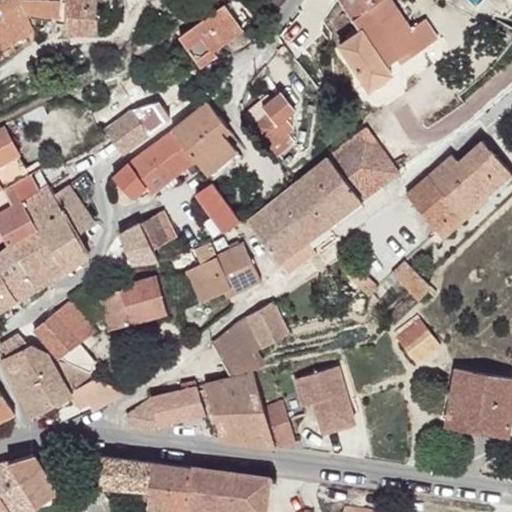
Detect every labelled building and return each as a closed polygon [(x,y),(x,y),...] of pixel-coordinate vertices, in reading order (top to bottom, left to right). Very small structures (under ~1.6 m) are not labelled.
[(48,0),(31,0),(24,3),(31,17),(59,8),(57,1),(48,0)] [(228,1),(189,34),(208,62),(221,52),(218,50),(247,24),(228,1)] [(338,1),(337,2),(344,12),(343,35),(358,19),(338,1)] [(100,6),(70,2),(70,18),(99,19),(100,6)] [(343,35),(344,12),(337,2),(309,32),(329,50),(343,35)] [(0,17),(0,51),(36,31),(31,17),(24,3),(0,17)] [(358,19),(343,35),(340,58),(370,86),(379,76),(386,69),(391,73),(413,51),(397,35),(387,46),(358,19)] [(189,34),(183,40),(205,65),(208,62),(189,34)] [(343,35),(329,50),(340,58),(343,35)] [(340,58),(320,79),(338,95),(340,58)] [(370,86),(340,58),(338,95),(360,115),(377,95),(370,86)] [(386,69),(379,76),(384,80),(391,73),(386,69)] [(272,115),(255,127),(278,158),(296,146),(289,137),(296,132),(288,121),(299,114),(286,96),(268,109),(272,115)] [(210,102),(173,130),(194,157),(198,162),(210,153),(214,160),(233,145),(223,133),(229,129),(210,102)] [(170,115),(164,108),(159,110),(166,119),(170,115)] [(136,109),(107,129),(113,139),(122,150),(166,119),(159,110),(145,119),(136,109)] [(7,126),(0,129),(0,189),(7,186),(0,173),(0,165),(21,154),(7,126)] [(173,130),(129,162),(146,183),(150,189),(194,157),(173,130)] [(368,132),(347,149),(376,189),(395,175),(399,172),(368,132)] [(454,155),(429,176),(448,195),(491,158),(503,170),(507,167),(483,141),(460,162),(454,155)] [(214,160),(203,169),(207,175),(237,152),(233,145),(214,160)] [(347,149),(332,161),(361,199),(376,189),(347,149)] [(210,153),(198,162),(203,169),(214,160),(210,153)] [(429,176),(406,195),(437,229),(503,170),(491,158),(448,195),(429,176)] [(329,159),(247,218),(278,259),(361,199),(332,161),(329,159)] [(146,183),(129,162),(123,168),(115,178),(126,191),(137,192),(146,183)] [(0,189),(0,223),(37,232),(48,248),(62,270),(87,254),(77,236),(96,225),(77,198),(75,199),(68,186),(53,196),(45,185),(38,191),(26,175),(7,186),(0,189)] [(84,193),(87,192),(91,182),(88,177),(78,184),(84,193)] [(211,180),(196,191),(222,227),(240,216),(211,180)] [(161,212),(141,223),(153,249),(174,237),(161,212)] [(37,232),(0,223),(0,232),(8,245),(37,232)] [(141,223),(118,233),(120,237),(125,248),(134,264),(160,261),(153,249),(141,223)] [(37,232),(8,245),(12,250),(19,261),(48,248),(37,232)] [(240,241),(193,265),(209,299),(229,288),(232,293),(260,279),(240,241)] [(48,248),(19,261),(34,285),(38,283),(62,270),(48,248)] [(125,248),(110,250),(117,267),(134,264),(125,248)] [(12,250),(0,255),(0,270),(19,261),(12,250)] [(405,259),(393,272),(416,299),(430,286),(424,278),(409,264),(405,259)] [(19,261),(0,270),(0,272),(15,297),(34,285),(19,261)] [(193,265),(187,268),(204,301),(209,299),(193,265)] [(0,305),(15,297),(0,272),(0,305)] [(156,279),(100,297),(111,333),(133,327),(130,319),(164,308),(156,279)] [(269,300),(235,319),(251,349),(285,331),(272,304),(269,300)] [(73,303),(32,328),(56,356),(100,333),(73,303)] [(164,308),(130,319),(133,327),(167,317),(164,308)] [(235,319),(210,340),(231,368),(248,363),(256,360),(251,349),(235,319)] [(397,337),(415,364),(440,345),(422,319),(397,337)] [(15,338),(0,345),(0,357),(0,358),(26,344),(15,338)] [(26,344),(0,358),(30,414),(70,397),(66,388),(52,363),(47,354),(26,344)] [(334,358),(291,369),(297,396),(310,393),(318,425),(348,418),(334,358)] [(55,360),(52,363),(66,388),(87,378),(55,360)] [(511,377),(455,369),(447,426),(465,430),(466,421),(509,427),(511,408),(511,377)] [(250,370),(200,381),(220,438),(275,447),(261,404),(250,370)] [(87,378),(66,388),(70,397),(74,402),(77,400),(98,392),(90,379),(87,378)] [(98,392),(77,400),(80,407),(89,402),(93,411),(123,398),(90,379),(98,392)] [(194,385),(147,395),(148,398),(154,422),(153,429),(171,423),(168,416),(201,407),(194,385)] [(0,417),(13,411),(0,391),(0,417)] [(121,423),(153,429),(154,422),(148,398),(141,402),(122,413),(121,423)] [(279,401),(261,404),(275,447),(292,438),(279,401)] [(201,407),(168,416),(171,423),(204,416),(201,407)] [(466,421),(465,430),(508,435),(509,427),(466,421)] [(32,453),(6,459),(24,489),(32,482),(43,472),(32,453)] [(73,483),(93,484),(98,455),(72,453),(71,479),(73,483)] [(98,455),(93,484),(144,489),(142,503),(161,505),(160,511),(189,511),(190,506),(192,465),(190,465),(98,455)] [(6,459),(0,461),(0,496),(10,511),(24,511),(35,504),(24,489),(6,459)] [(230,509),(192,465),(190,506),(230,509)] [(269,511),(272,474),(192,465),(230,509),(229,511),(269,511)] [(43,472),(32,482),(44,498),(56,491),(43,472)] [(24,489),(35,504),(44,498),(32,482),(24,489)] [(106,511),(93,484),(77,491),(88,511),(106,511)] [(57,511),(62,511),(67,510),(58,495),(50,500),(57,511)] [(10,511),(0,496),(0,511),(10,511)]
